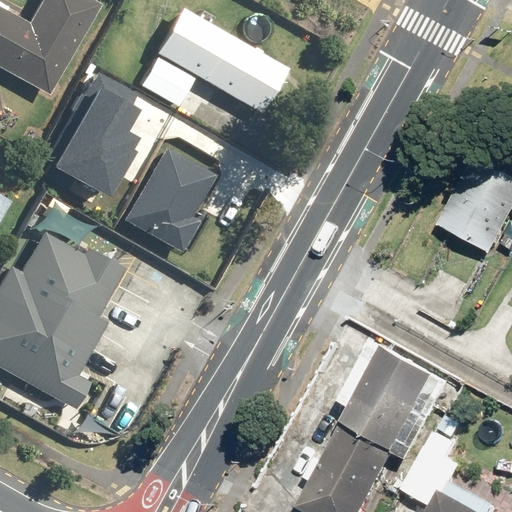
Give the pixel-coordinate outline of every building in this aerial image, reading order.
[(62,68),(99,1),(97,0),(38,0),(28,19),(0,3),(0,63),(48,91),(61,68),(62,68)] [(286,66),(183,8),(158,52),(261,110),(286,66)] [(191,77),(158,60),(145,84),(178,102),(191,77)] [(36,177),(91,207),(128,139),(109,128),(130,91),(94,72),(36,177)] [(217,173),(161,142),(119,218),(183,253),(201,220),(194,216),(217,173)] [(511,172),(480,155),(445,222),(500,251),(511,227),(511,172)] [(0,191),(0,222),(14,200),(0,191)] [(9,260),(0,276),(0,362),(71,401),(84,376),(74,371),(104,315),(93,309),(115,267),(38,226),(17,265),(9,260)] [(471,287),(434,269),(416,305),(454,323),(471,287)] [(393,345),(305,504),(319,511),(362,511),(440,371),(393,345)] [(494,511),(453,488),(438,511),(494,511)]
